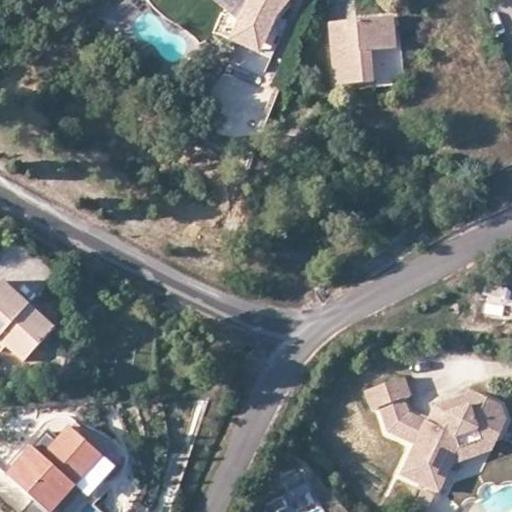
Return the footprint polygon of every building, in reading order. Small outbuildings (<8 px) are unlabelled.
[(289,0),(247,0),(235,25),(264,38),(256,56),(268,62),(284,27),(274,19),(289,0)] [(94,21),(88,7),(75,13),(82,27),(94,21)] [(366,84),(373,84),(371,53),(394,51),(392,20),(356,22),(356,31),(347,31),(346,23),(329,24),(333,88),(366,84)] [(356,31),(356,22),(346,23),(347,31),(356,31)] [(264,38),(235,25),(227,42),(256,56),(264,38)] [(4,281),(0,284),(0,338),(24,361),(53,328),(4,281)] [(372,412),(378,410),(402,402),(409,400),(403,381),(365,393),(372,412)] [(435,409),(426,425),(437,430),(444,419),(487,404),(471,396),(435,409)] [(407,415),(402,402),(378,410),(387,433),(415,446),(426,425),(407,415)] [(436,494),(449,468),(457,451),(472,460),(480,443),(495,439),(502,424),(498,410),(487,404),(444,419),(437,430),(426,425),(415,446),(399,475),(436,494)] [(51,511),(85,475),(102,456),(70,427),(43,455),(31,446),(6,473),(49,511),(51,511)] [(480,443),(472,460),(487,454),(495,439),(480,443)] [(457,451),(449,468),(472,460),(457,451)] [(109,463),(102,456),(85,475),(92,482),(109,463)] [(412,511),(426,511),(436,494),(423,487),(411,510),(412,511)] [(282,511),(292,508),(287,497),(265,507),(267,511),(282,511)]
